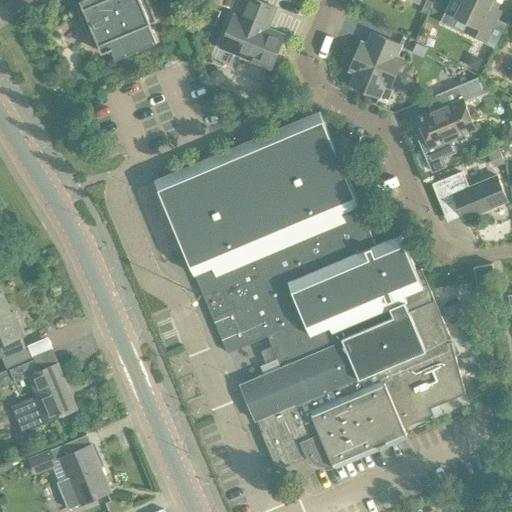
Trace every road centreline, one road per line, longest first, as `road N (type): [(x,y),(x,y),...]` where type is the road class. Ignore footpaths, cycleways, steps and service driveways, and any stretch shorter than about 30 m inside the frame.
road 1 (secondary): [(196,511),(72,232),(0,115)]
road 2 (residential): [(265,511),(131,192),(145,167),(200,144)]
road 3 (residential): [(511,251),(460,261),(448,253),(426,226),(387,132),(320,101),(304,62),(330,0)]
